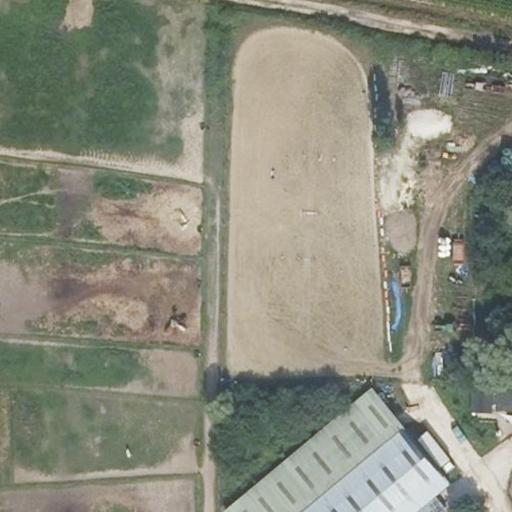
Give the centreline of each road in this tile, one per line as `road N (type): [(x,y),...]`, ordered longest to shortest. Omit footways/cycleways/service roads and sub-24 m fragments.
road 1 (unknown): [(210,511),(216,178)]
road 2 (track): [(511,66),(248,0)]
